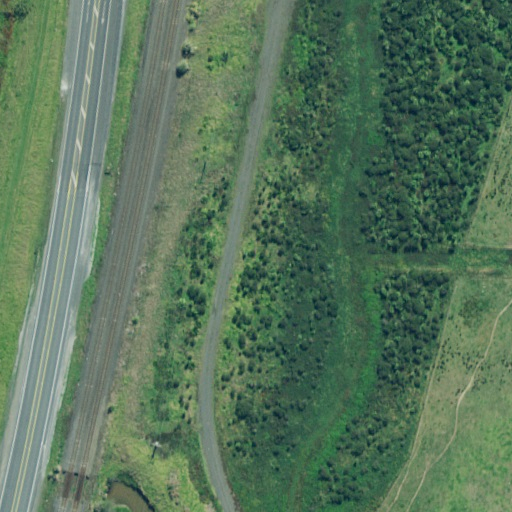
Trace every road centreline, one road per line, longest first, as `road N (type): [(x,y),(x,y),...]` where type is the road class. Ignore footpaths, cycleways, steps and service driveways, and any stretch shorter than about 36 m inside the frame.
road 1 (track): [(233,511),(214,459),(207,399),(212,326),(284,0)]
road 2 (secondary): [(13,511),(63,250),(97,0)]
